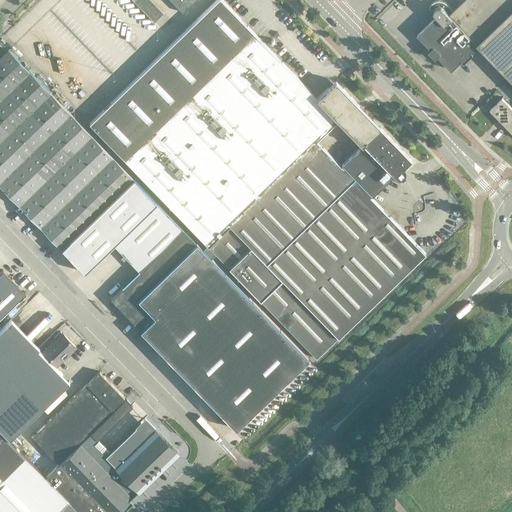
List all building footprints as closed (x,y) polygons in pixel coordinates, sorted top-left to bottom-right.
[(404,167),(403,166),(410,159),(334,81),(316,99),(220,0),(215,0),(89,123),(164,200),(207,245),(316,358),(425,253),(370,196),(371,195),(372,195),(393,175),(394,175),(395,176),(396,176),(397,177),(398,177),(399,176),(400,176),(401,176),(402,175),(403,174),(404,173),(404,172),(404,171),(404,170),(404,169),(404,168),(404,167)] [(132,0),(154,22),(163,13),(150,0),(132,0)] [(170,0),(182,12),(194,0),(170,0)] [(511,0),(469,0),(465,4),(465,5),(463,7),(461,4),(454,11),(446,3),(444,2),(442,1),(439,0),(436,1),(434,2),(432,4),(430,6),(429,9),(434,10),(434,11),(434,12),(435,13),(435,14),(437,16),(417,34),(452,70),(462,60),(463,62),(464,62),(465,62),(473,54),(473,53),(473,52),(480,45),(511,78),(511,0)] [(0,140),(50,93),(9,50),(8,49),(0,57),(0,140)] [(114,77),(120,72),(117,68),(110,74),(114,77)] [(50,93),(0,140),(0,185),(15,200),(20,205),(91,136),(50,93)] [(505,124),(511,116),(511,106),(511,107),(502,97),(490,109),(505,124)] [(112,157),(92,137),(91,136),(20,205),(40,227),(112,157)] [(111,200),(133,179),(113,158),(112,157),(40,227),(41,227),(61,248),(111,200)] [(115,243),(156,203),(133,179),(111,200),(61,248),(84,272),(115,243)] [(115,243),(153,285),(196,243),(156,203),(115,243)] [(252,301),(196,243),(136,302),(122,288),(110,299),(141,330),(140,330),(180,371),(252,301)] [(0,317),(25,293),(3,270),(0,273),(0,317)] [(280,330),(252,301),(180,371),(207,400),(280,330)] [(0,387),(39,350),(10,320),(0,329),(0,387)] [(207,400),(236,429),(308,359),(280,330),(207,400)] [(69,382),(55,367),(75,347),(62,333),(42,353),(39,350),(0,387),(0,429),(17,447),(21,442),(14,435),(69,382)] [(56,463),(124,397),(99,371),(31,437),(56,463)] [(47,474),(45,476),(0,430),(0,511),(114,511),(138,490),(177,451),(156,430),(148,438),(136,426),(105,455),(93,442),(97,438),(132,405),(126,399),(56,465),(50,459),(41,468),(47,474)]
